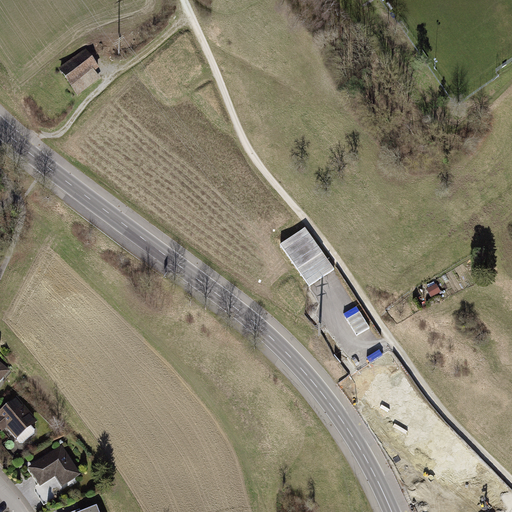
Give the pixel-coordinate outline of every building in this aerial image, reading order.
[(85,49),(59,69),(78,94),(100,78),(93,69),(98,66),(85,49)] [(439,286),(429,291),(433,300),(443,295),(439,286)] [(356,385),(365,399),(402,372),(393,359),(356,385)] [(0,361),(0,389),(14,372),(0,361)] [(383,434),(407,424),(391,387),(367,397),(383,434)] [(19,398),(0,414),(0,425),(1,427),(5,424),(20,441),(40,423),(19,398)] [(469,493),(490,511),(510,490),(505,481),(475,454),(472,456),(465,444),(454,434),(452,431),(440,420),(439,417),(432,424),(438,430),(440,429),(449,443),(428,424),(418,434),(430,454),(451,474),(453,476),(468,491),(469,493)] [(63,446),(29,467),(42,488),(59,478),(65,489),(83,478),(63,446)]
